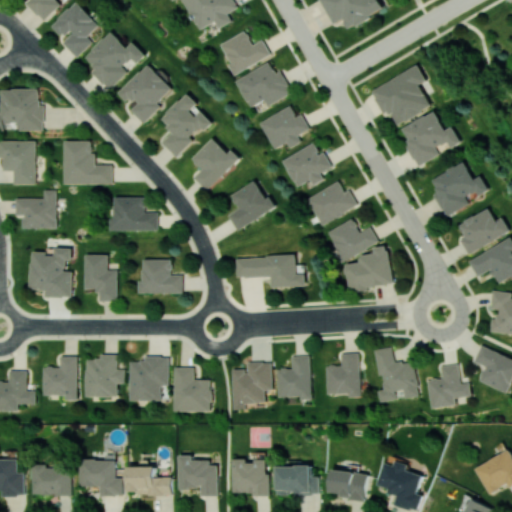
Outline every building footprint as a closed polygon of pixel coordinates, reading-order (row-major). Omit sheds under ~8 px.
[(30,0),(28,2),(46,20),(64,3),(61,0),(30,0)] [(96,41),(90,35),(102,24),(79,0),(53,25),(66,38),(63,40),(79,57),(96,41)] [(186,0),(199,29),(216,21),(219,27),(233,21),(229,12),(239,7),(236,0),(186,0)] [(322,0),(334,23),(344,18),(349,28),(386,9),(381,0),(322,0)] [(110,89),(131,70),(127,66),(135,59),(138,63),(148,54),(135,40),(129,46),(114,30),(86,56),(96,66),(92,70),(110,89)] [(221,43),(232,63),(229,64),(234,74),(272,54),(264,39),(254,44),(246,30),(221,43)] [(120,92),(128,101),(133,97),(139,103),(132,109),(145,123),(163,105),(160,102),(175,87),(151,62),(120,92)] [(283,70),(276,73),(271,62),(236,78),(250,106),(265,99),(267,105),(293,93),(283,70)] [(372,89),(385,114),(391,111),(398,124),(433,106),(421,83),(428,80),(420,64),(372,89)] [(177,156),(195,139),(192,135),(202,127),(205,130),(214,122),(200,107),(202,105),(189,92),(161,118),(174,131),(163,141),(177,156)] [(261,121),(275,148),(288,142),(291,147),(302,141),(299,134),(311,128),(303,113),(298,115),(292,105),(261,121)] [(447,128),(437,110),(401,128),(420,165),(443,153),(439,146),(450,141),(453,147),(463,141),(454,125),(447,128)] [(193,157),(203,169),(195,176),(208,190),(242,158),(233,148),(229,152),(215,136),(193,157)] [(37,183),(36,140),(0,140),(0,157),(4,157),(5,170),(15,170),(15,183),(37,183)] [(67,183),(114,182),(114,163),(98,164),(97,151),(94,151),(94,140),(66,140),(67,183)] [(326,150),(321,153),(316,143),(283,157),(296,186),(311,179),(313,184),(324,179),(321,172),(333,167),(326,150)] [(491,189),(483,174),(475,178),(467,160),(433,177),(440,191),(436,193),(447,215),(471,203),(467,196),(478,190),(480,194),(491,189)] [(232,194),(240,208),(230,214),(239,229),(276,207),(259,178),(232,194)] [(307,198),(322,225),(359,204),(350,188),(346,190),(340,180),(307,198)] [(24,227),(57,227),(58,189),(45,189),(45,197),(17,197),(17,214),(24,214),(24,227)] [(112,229),(160,229),(160,211),(146,211),(146,196),(116,196),(116,218),(112,218),(112,229)] [(511,230),(511,228),(505,217),(498,220),(491,206),(460,223),(467,236),(462,239),(470,254),(511,230)] [(380,241),(372,225),(362,231),(354,217),(329,230),(339,250),(336,252),(341,262),(380,241)] [(511,237),(470,258),(478,275),(492,268),(499,282),(511,275),(511,237)] [(395,283),(390,244),(375,246),(376,252),(360,254),(361,261),(347,263),(351,290),(395,283)] [(73,297),(74,270),(67,270),(67,260),(72,260),(72,247),(55,247),(55,252),(33,252),(32,288),(47,289),(47,296),(73,297)] [(86,289),(101,289),(100,300),(118,300),(119,269),(109,269),(109,254),(87,253),(86,289)] [(306,285),(306,272),(298,273),(297,254),(238,256),(239,277),(272,276),(272,286),(306,285)] [(185,274),(173,273),(173,259),(144,258),(144,280),(140,280),(140,291),(184,292),(185,274)] [(491,330),(511,332),(511,291),(494,289),(492,308),(499,309),(498,317),(493,317),(491,330)] [(511,393),(511,389),(511,357),(482,344),(475,360),(486,365),(480,380),(511,393)] [(376,348),(383,389),(379,389),(381,401),(402,397),(402,398),(420,395),(415,359),(396,361),(394,345),(376,348)] [(360,351),(342,352),(342,364),(327,365),(329,393),(350,392),(350,396),(362,396),(360,351)] [(312,354),(293,355),(293,367),(279,367),(279,396),(302,395),(302,399),(313,399),(312,354)] [(79,399),(80,355),(63,355),(62,365),(46,365),(45,394),(68,394),(68,399),(79,399)] [(127,368),(119,368),(119,355),(88,355),(88,396),(120,395),(120,382),(127,382),(127,368)] [(132,399),(162,400),(163,384),(170,385),(171,355),(145,355),(145,360),(132,360),(132,399)] [(234,368),(236,409),(247,408),(247,402),(267,401),(267,389),(275,389),(274,361),(248,362),(248,368),(234,368)] [(457,404),(457,397),(472,395),(471,381),(463,382),(461,363),(442,365),(443,377),(429,378),(432,407),(457,404)] [(176,410),(213,410),(213,378),(196,378),(196,366),(176,366),(176,410)] [(28,370),(10,370),(10,380),(0,380),(0,409),(20,410),(20,403),(37,403),(37,389),(28,389),(28,370)] [(491,494),(509,484),(510,486),(511,485),(511,449),(477,467),(491,494)] [(220,495),(220,464),(213,464),(213,459),(195,458),(195,454),(181,454),(181,487),(203,487),(203,495),(220,495)] [(20,458),(0,458),(0,487),(5,488),(5,495),(27,495),(27,471),(20,471),(20,458)] [(83,486),(102,485),(102,495),(123,494),(122,471),(118,471),(117,458),(82,459),(83,486)] [(271,493),(272,472),(267,472),(268,458),(257,458),(257,459),(235,459),(235,493),(271,493)] [(424,474),(408,469),(410,464),(398,460),(396,464),(386,461),(379,484),(390,488),(389,492),(398,494),(395,503),(419,511),(424,494),(418,492),(424,474)] [(34,493),(73,494),(74,467),(48,466),(48,464),(35,463),(34,493)] [(279,465),(280,494),(290,494),(290,490),(298,489),(298,494),(322,493),(321,475),(314,476),(314,464),(279,465)] [(130,466),(130,493),(174,493),(174,476),(158,476),(158,465),(130,466)] [(370,472),(334,469),(332,491),(341,492),(341,497),(367,499),(370,472)] [(466,511),(495,511),(497,509),(475,497),(466,511)]
